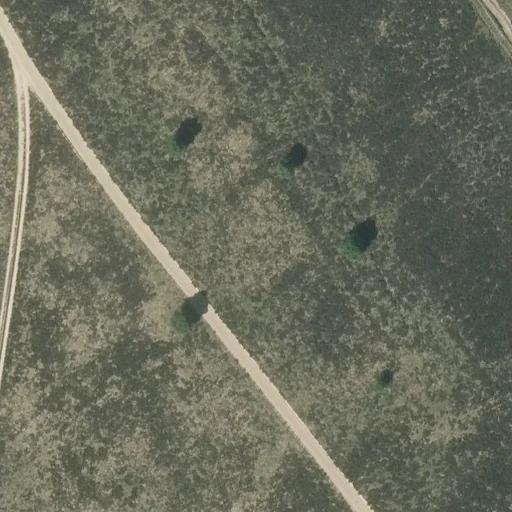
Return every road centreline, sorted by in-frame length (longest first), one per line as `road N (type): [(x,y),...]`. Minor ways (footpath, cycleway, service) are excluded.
road 1 (track): [(18,60),(106,187),(360,511)]
road 2 (track): [(18,60),(19,199),(0,340)]
